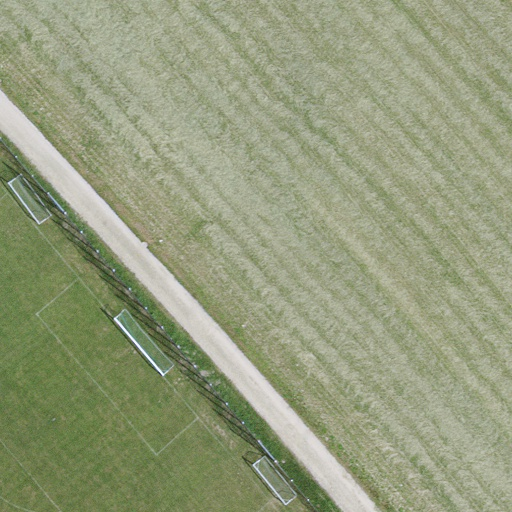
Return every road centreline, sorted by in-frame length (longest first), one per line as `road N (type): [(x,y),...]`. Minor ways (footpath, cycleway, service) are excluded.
road 1 (tertiary): [(173,0),(211,112),(511,445)]
road 2 (track): [(0,108),(365,511)]
